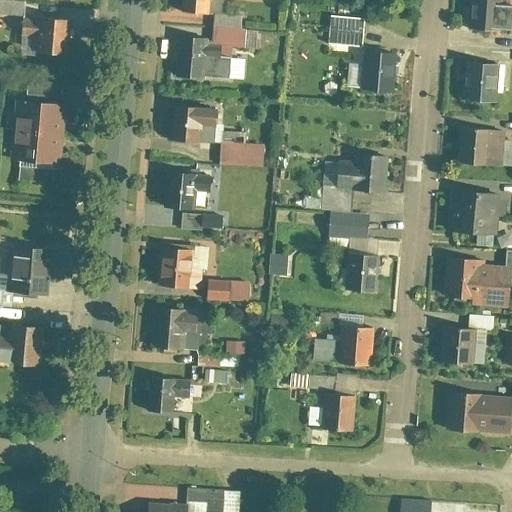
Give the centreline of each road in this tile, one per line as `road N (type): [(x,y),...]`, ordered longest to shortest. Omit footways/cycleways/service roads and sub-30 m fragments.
road 1 (residential): [(397,468),(433,0)]
road 2 (tertiary): [(84,452),(129,0)]
road 3 (residential): [(397,468),(84,452)]
